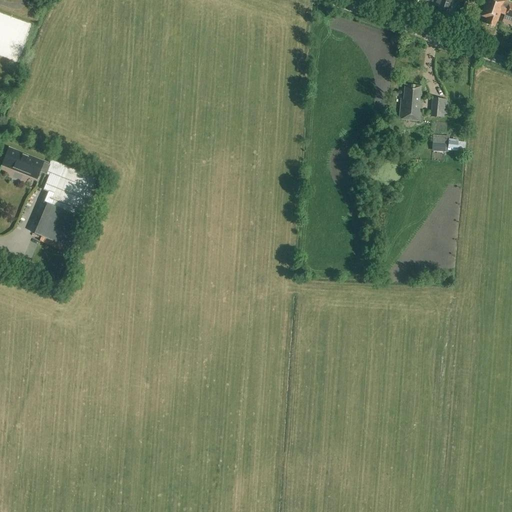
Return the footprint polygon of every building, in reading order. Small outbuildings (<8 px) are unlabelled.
[(437,0),(435,6),(439,8),(438,10),(446,12),(450,2),(452,3),(452,0),(437,0)] [(507,8),(502,7),(504,3),(495,0),(486,0),(481,17),(487,19),(485,25),(494,28),(496,22),(497,22),(500,13),(504,15),(511,18),(511,5),(508,4),(507,8)] [(399,120),(420,122),(421,102),(419,102),(420,87),(404,86),(403,100),(401,100),(399,120)] [(432,99),(430,118),(443,119),(443,115),(449,115),(450,104),(446,104),(446,100),(432,99)] [(432,136),(432,145),(449,145),(449,141),(449,138),(449,137),(432,136)] [(49,165),(43,163),(10,150),(4,166),(37,180),(40,173),(48,176),(42,191),(48,194),(44,204),(46,205),(34,235),(74,251),(95,199),(89,196),(96,180),(50,162),(49,165)]
